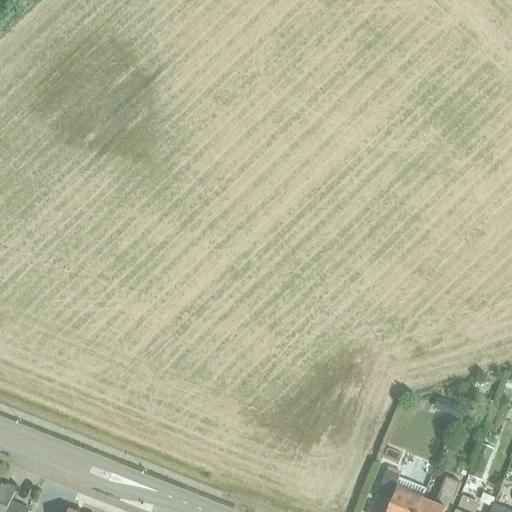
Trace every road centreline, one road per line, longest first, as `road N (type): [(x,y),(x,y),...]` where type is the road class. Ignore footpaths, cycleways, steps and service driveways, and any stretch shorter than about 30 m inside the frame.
road 1 (secondary): [(143,488),(0,424)]
road 2 (secondary): [(0,445),(104,486),(143,488)]
